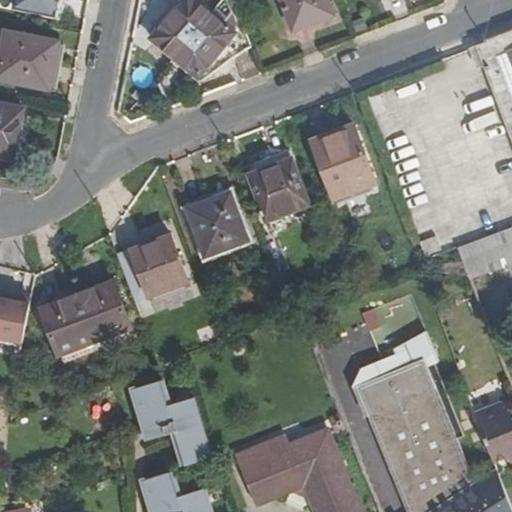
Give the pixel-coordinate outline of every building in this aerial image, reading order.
[(58,0),(16,0),(15,8),(55,16),(58,0)] [(176,58),(212,14),(195,0),(183,0),(152,37),(176,58)] [(327,0),(282,0),(294,29),(332,14),(327,0)] [(225,25),(212,14),(176,58),(197,76),(208,65),(216,72),(252,46),(238,10),(225,25)] [(511,30),(486,40),(487,43),(476,47),(511,140),(511,30)] [(58,42),(5,31),(0,60),(0,78),(49,88),(58,42)] [(381,96),(370,100),(376,117),(387,112),(381,96)] [(24,109),(0,104),(0,154),(15,158),(24,109)] [(353,127),(313,142),(335,199),(374,184),(353,127)] [(246,166),(267,222),(310,205),(288,150),(246,166)] [(230,193),(187,210),(205,256),(248,240),(230,193)] [(470,281),(471,281),(511,265),(511,227),(479,240),(457,249),(468,276),(470,281)] [(134,258),(150,296),(187,281),(169,236),(141,247),(143,254),(134,258)] [(434,237),(417,241),(421,255),(438,251),(434,237)] [(95,342),(133,328),(115,280),(86,291),(88,297),(79,301),(70,304),(68,298),(41,308),(59,356),(95,342)] [(0,294),(0,337),(20,342),(29,301),(0,294)] [(361,314),(368,331),(381,325),(373,308),(361,314)] [(406,511),(428,511),(474,483),(432,379),(365,406),(406,511)] [(182,465),(215,458),(197,398),(172,405),(162,381),(133,390),(147,437),(173,431),(182,465)] [(511,461),(511,404),(503,408),(501,401),(476,410),(495,461),(506,457),(509,463),(511,461)] [(308,498),(313,511),(357,511),(325,431),(287,445),(283,437),(235,457),(254,505),(292,489),(308,498)] [(9,469),(0,467),(0,485),(8,487),(9,469)] [(474,483),(428,511),(511,511),(511,505),(498,467),(474,483)] [(211,511),(205,488),(180,495),(170,471),(140,477),(148,511),(211,511)]
